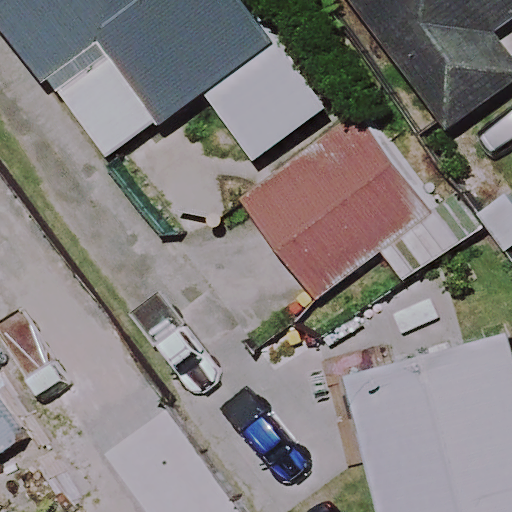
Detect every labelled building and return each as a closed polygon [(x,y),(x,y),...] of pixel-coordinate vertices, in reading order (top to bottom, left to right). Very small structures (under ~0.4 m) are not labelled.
[(256,0),(19,0),(5,11),(125,168),(222,94),(271,158),(338,107),(256,0)] [(511,0),(366,0),(455,128),(511,88),(511,53),(498,33),(511,23),(511,0)] [(435,218),(374,122),(251,201),(312,296),(435,218)] [(68,470),(142,422),(132,407),(150,395),(96,314),(4,375),(68,470)] [(511,511),(511,336),(353,378),(388,511),(511,511)] [(342,511),(367,495),(297,393),(247,428),(305,511),(342,511)] [(202,511),(142,422),(68,470),(95,511),(202,511)]
